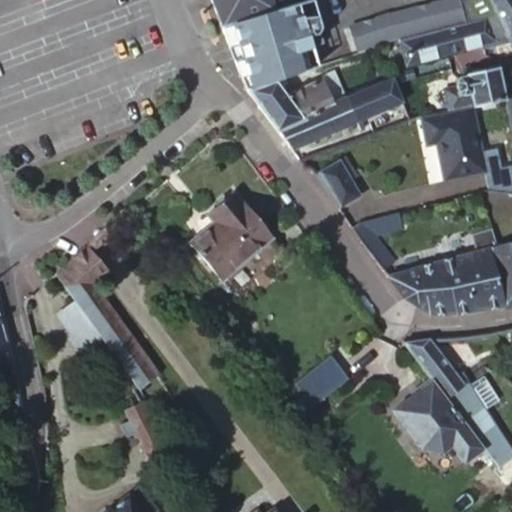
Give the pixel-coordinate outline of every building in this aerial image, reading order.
[(273,0),(211,0),(221,27),(276,10),(273,0)] [(420,24),(461,13),(458,2),(462,0),(461,0),(450,0),(388,17),(390,21),(393,31),(420,24)] [(511,0),(463,0),(462,0),(458,2),(461,13),(464,24),(487,17),(494,40),(506,36),(511,34),(511,0)] [(276,10),(221,27),(229,49),(236,47),(241,58),(234,61),(240,77),(294,57),(292,52),(300,49),(321,41),(311,14),(288,18),(285,8),(276,10)] [(393,31),(395,42),(400,41),(416,37),(464,24),(461,13),(420,24),(393,31)] [(348,28),(357,54),(377,48),(391,43),(395,42),(388,17),(388,16),(348,28)] [(487,17),(464,24),(416,37),(400,41),(402,49),(408,65),(494,40),(487,17)] [(236,47),(229,49),(234,61),(241,58),(236,47)] [(300,49),(292,52),(294,57),(302,54),(300,49)] [(294,57),(240,77),(243,87),(245,91),(262,84),(274,81),(299,73),(294,57)] [(471,106),(503,99),(496,67),(464,74),(463,76),(457,77),(453,83),(454,91),(459,95),(460,100),(443,103),(444,112),(471,106)] [(272,127),(273,129),(284,124),(330,106),(332,104),(322,79),(283,94),(274,81),(262,84),(245,91),(249,96),(259,111),(272,127)] [(273,129),(289,150),(342,126),(391,106),(398,103),(390,81),(332,104),(330,106),(284,124),(273,129)] [(511,97),(503,99),(511,142),(511,97)] [(483,171),(487,190),(490,189),(511,191),(511,164),(499,167),(494,147),(480,150),(471,106),(444,112),(419,117),(423,137),(433,135),(434,143),(442,179),(483,171)] [(433,135),(423,137),(424,145),(434,143),(433,135)] [(313,176),(327,197),(349,182),(355,178),(341,158),(313,176)] [(358,196),(349,182),(327,197),(335,209),(344,205),(358,196)] [(234,291),(282,251),(232,192),(207,213),(215,222),(191,244),(232,294),(234,291)] [(349,228),(368,253),(380,245),(370,231),(364,234),(356,224),(349,228)] [(472,233),(477,250),(489,246),(496,244),(491,228),(472,233)] [(511,239),(496,244),(489,246),(502,304),(503,308),(511,305),(511,239)] [(86,246),(53,274),(75,303),(139,389),(157,375),(123,327),(93,285),(107,272),(86,246)] [(426,265),(441,314),(451,313),(456,314),(502,304),(489,246),(477,250),(426,265)] [(431,314),(441,314),(426,265),(386,276),(404,298),(431,314)] [(403,342),(430,379),(436,388),(443,398),(461,386),(428,339),(403,342)] [(7,349),(0,351),(0,364),(11,361),(7,349)] [(436,388),(430,379),(392,409),(419,447),(438,453),(448,446),(460,463),(474,453),(478,459),(483,455),(470,436),(462,425),(443,398),(436,388)] [(462,425),(470,436),(487,424),(461,386),(443,398),(462,425)] [(177,423),(171,394),(156,397),(162,426),(177,423)] [(170,460),(137,397),(131,400),(134,405),(127,409),(130,419),(118,423),(123,436),(136,433),(151,474),(170,460)] [(478,459),(468,467),(495,505),(510,493),(501,480),(483,455),(478,459)] [(510,493),(511,492),(511,474),(501,480),(510,493)] [(157,511),(158,511),(139,488),(123,499),(106,511),(157,511)]
